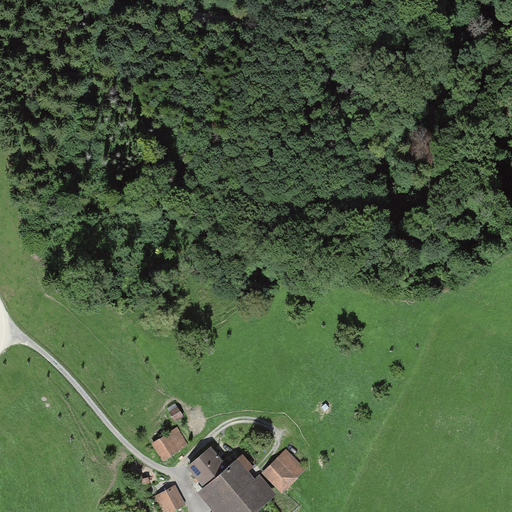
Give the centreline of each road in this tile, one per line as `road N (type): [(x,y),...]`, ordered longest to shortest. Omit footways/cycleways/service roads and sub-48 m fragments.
road 1 (track): [(170,472),(146,463),(73,380),(3,328)]
road 2 (unclassified): [(163,0),(188,16),(230,19),(289,0)]
